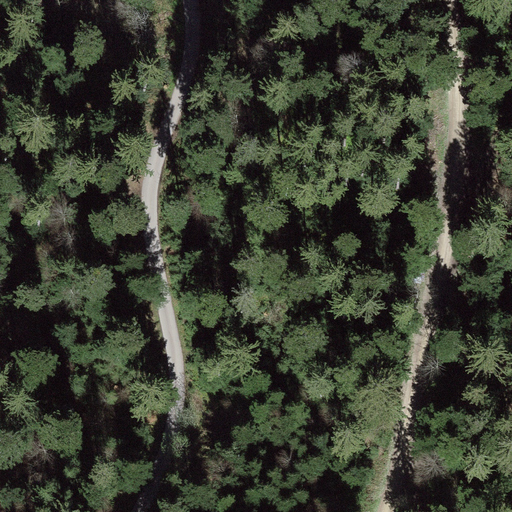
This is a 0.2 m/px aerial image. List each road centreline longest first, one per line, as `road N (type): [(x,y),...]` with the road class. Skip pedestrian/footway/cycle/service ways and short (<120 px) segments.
road 1 (track): [(140,511),(175,394),(148,184),(191,59),(191,0)]
road 2 (unclassified): [(385,511),(455,146),(447,0)]
